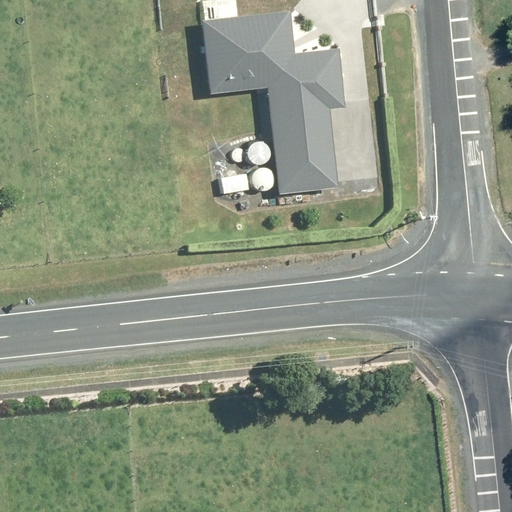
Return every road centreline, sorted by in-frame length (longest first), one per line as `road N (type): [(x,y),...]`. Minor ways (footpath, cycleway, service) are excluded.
road 1 (tertiary): [(0,338),(347,300),(477,295)]
road 2 (unclassified): [(477,295),(444,0)]
road 3 (unclassified): [(477,295),(498,511)]
